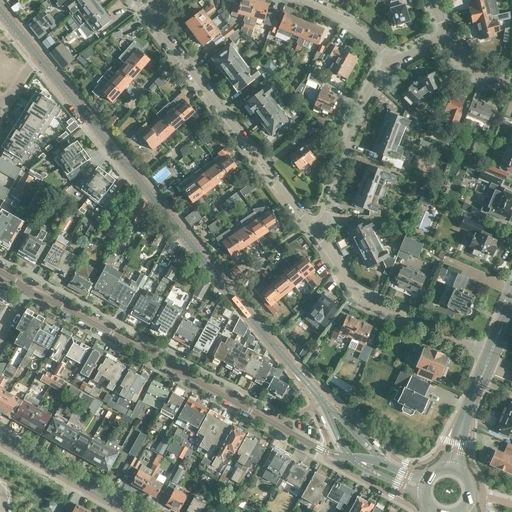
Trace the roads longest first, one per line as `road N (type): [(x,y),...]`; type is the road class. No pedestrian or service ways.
road 1 (primary): [(424,482),(312,446),(26,290)]
road 2 (residential): [(287,360),(38,57)]
road 3 (residential): [(151,18),(319,237)]
road 4 (residential): [(491,356),(361,297),(319,237)]
road 5 (residential): [(319,237),(370,87),(391,61)]
road 6 (secondary): [(450,469),(491,356)]
